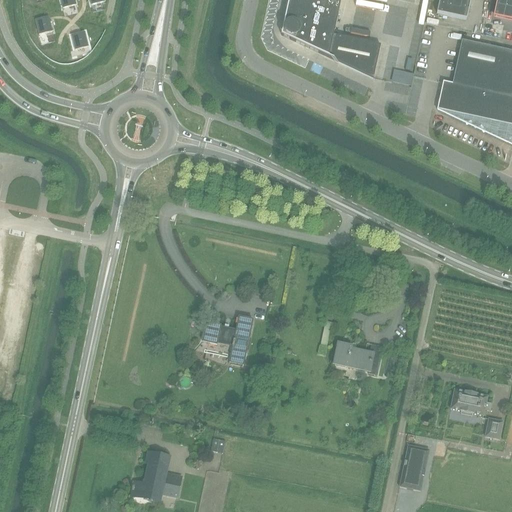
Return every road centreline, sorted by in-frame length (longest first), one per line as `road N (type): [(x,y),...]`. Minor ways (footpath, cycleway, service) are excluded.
road 1 (unclassified): [(511,186),(258,67),(242,44),(250,0)]
road 2 (secondary): [(55,511),(115,229)]
road 3 (primary): [(511,283),(353,211)]
road 4 (residential): [(167,208),(337,243)]
road 5 (primary): [(109,112),(32,90),(0,55)]
